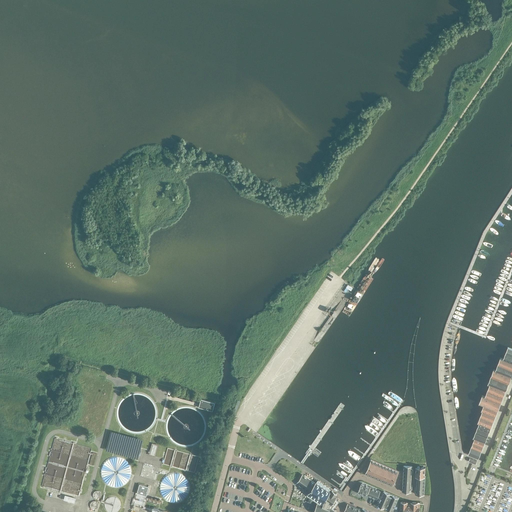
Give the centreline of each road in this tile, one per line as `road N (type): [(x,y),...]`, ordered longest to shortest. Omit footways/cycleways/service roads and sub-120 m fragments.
road 1 (unclassified): [(228,458),(248,404),(339,277)]
road 2 (unclassified): [(449,325),(442,379),(464,500)]
road 3 (unclassified): [(464,500),(511,385)]
